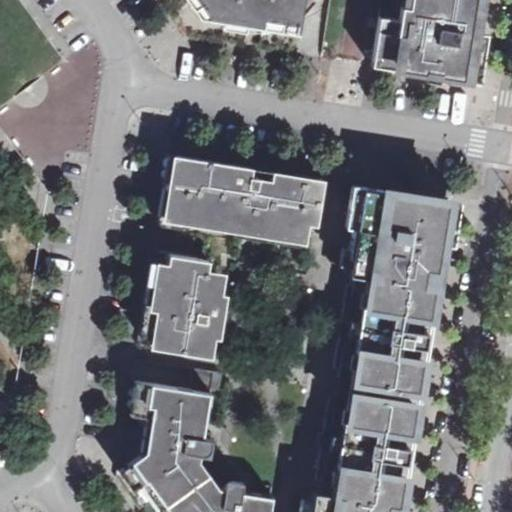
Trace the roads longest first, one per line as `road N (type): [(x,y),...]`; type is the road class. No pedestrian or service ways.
road 1 (residential): [(136,83),(113,110),(61,428),(38,466)]
road 2 (unclassified): [(504,145),(136,83)]
road 3 (residential): [(504,145),(445,511)]
